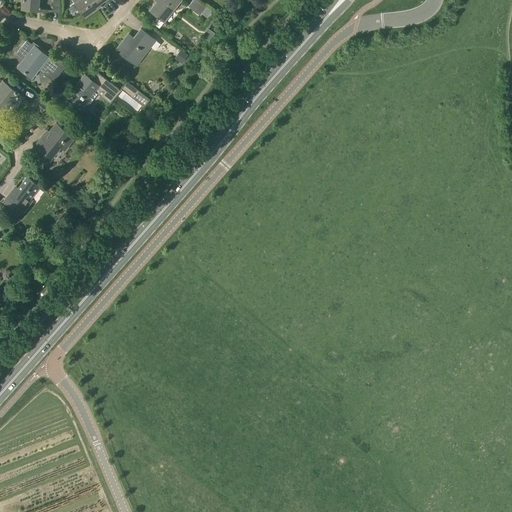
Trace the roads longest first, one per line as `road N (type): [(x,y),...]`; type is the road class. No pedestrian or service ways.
road 1 (residential): [(124,511),(53,364),(57,354),(335,41),(362,23),(420,15),(435,0)]
road 2 (secondary): [(0,396),(328,15)]
road 3 (residential): [(0,21),(85,38),(106,34),(133,0)]
